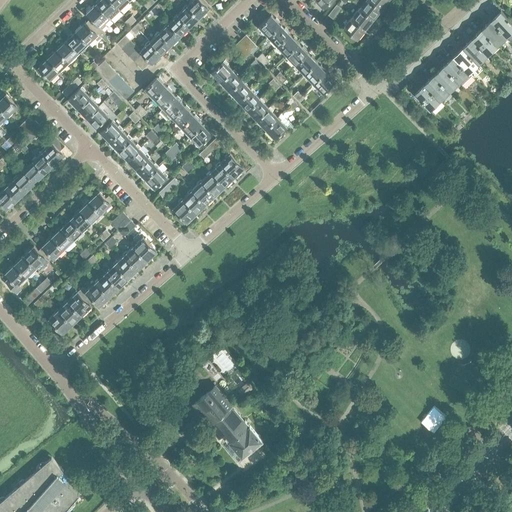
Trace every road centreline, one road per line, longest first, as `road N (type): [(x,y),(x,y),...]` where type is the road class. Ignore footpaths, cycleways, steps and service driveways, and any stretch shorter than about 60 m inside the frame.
road 1 (residential): [(279,173),(180,68),(249,0)]
road 2 (residential): [(55,372),(190,252)]
road 3 (residential): [(190,252),(92,149)]
road 4 (residential): [(374,88),(469,0)]
road 5 (residential): [(279,173),(374,88)]
road 6 (residential): [(0,231),(92,149)]
road 7 (residential): [(374,88),(290,0)]
road 8 (residential): [(92,149),(9,62)]
